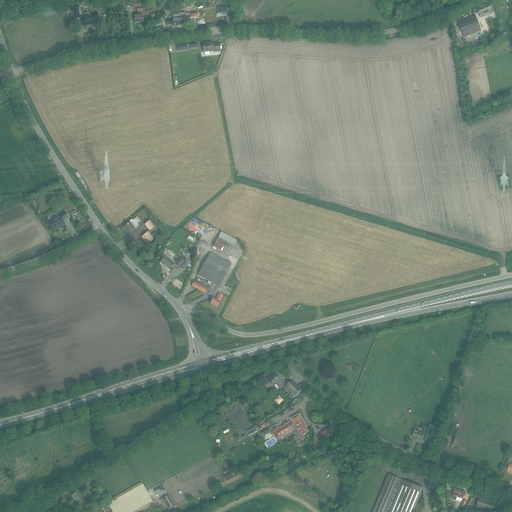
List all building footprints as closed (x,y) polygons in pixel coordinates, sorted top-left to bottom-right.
[(489,4),(477,9),(480,17),(493,13),(489,4)] [(77,5),(70,6),(71,11),(70,11),(72,20),(80,18),(78,10),(79,10),(77,5)] [(134,16),(134,18),(135,23),(143,22),(143,16),(151,15),(151,11),(143,11),(143,7),(137,8),(137,12),(138,12),(139,16),(134,16)] [(82,17),(82,21),(83,26),(87,26),(87,25),(94,23),(93,20),(98,19),(97,12),(92,13),(92,15),(82,17)] [(458,23),(464,38),(481,31),(475,16),(458,23)] [(167,25),(173,24),(173,26),(187,24),(186,17),(179,18),(166,21),(167,25)] [(203,50),(204,52),(214,51),(214,52),(220,51),(219,43),(213,44),(213,43),(207,44),(207,43),(202,44),(203,46),(202,47),(202,49),(203,50)] [(49,223),(51,226),(53,231),(65,224),(63,221),(68,218),(65,212),(59,215),(60,217),(49,223)] [(130,222),(128,224),(124,227),(129,233),(134,229),(135,229),(139,226),(138,224),(141,221),(137,217),(133,220),(132,219),(129,222),(130,222),(130,223),(130,222)] [(144,225),(149,231),(155,226),(150,220),(144,225)] [(147,245),(151,242),(158,236),(155,232),(151,236),(148,232),(141,237),(147,245)] [(237,241),(221,232),(213,247),(229,255),(237,241)] [(189,245),(193,247),(198,240),(195,237),(189,245)] [(210,253),(200,271),(198,275),(219,287),(231,264),(210,253)] [(165,256),(163,259),(160,263),(169,270),(174,263),(165,256)] [(181,258),(176,265),(183,270),(188,264),(181,258)] [(191,286),(205,294),(208,289),(194,281),(191,286)] [(210,303),(217,307),(220,302),(223,296),(219,294),(216,299),(213,298),(210,303)] [(273,371),(262,380),(266,386),(278,376),(273,371)] [(292,391),(292,392),(296,395),(301,390),(291,380),(285,387),(290,393),(292,391)] [(269,429),(265,432),(268,438),(272,435),(273,435),(274,434),(277,439),(293,430),(298,438),(299,439),(300,439),(302,438),(302,437),(302,435),(304,434),(304,435),(306,434),(305,434),(308,432),(304,425),(305,424),(302,420),(299,414),(293,418),(296,423),(294,425),(294,424),(293,424),(292,424),(291,425),(290,423),(281,428),(279,429),(277,429),(278,427),(276,425),(271,428),(271,429),(270,429),(269,430),(269,429)] [(260,425),(248,433),(250,436),(262,429),(266,426),(265,423),(260,426),(260,425)] [(326,429),(323,433),(321,434),(326,439),(331,434),(326,429)] [(415,430),(414,432),(412,437),(421,440),(424,433),(415,430)] [(232,472),(223,476),(226,482),(234,477),(232,472)] [(388,474),(386,479),(372,511),(413,511),(423,489),(403,481),(402,483),(397,481),(398,479),(388,474)] [(455,489),(452,498),(456,499),(457,497),(463,499),(466,493),(455,489)] [(173,506),(167,496),(160,500),(162,504),(165,502),(168,508),(173,506)] [(479,498),(477,503),(476,507),(491,511),(494,503),(479,498)]
